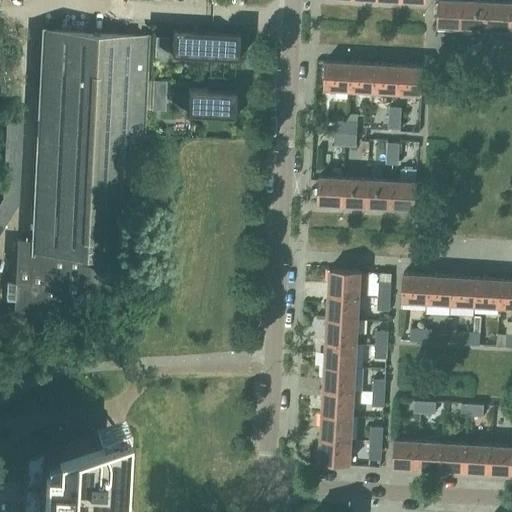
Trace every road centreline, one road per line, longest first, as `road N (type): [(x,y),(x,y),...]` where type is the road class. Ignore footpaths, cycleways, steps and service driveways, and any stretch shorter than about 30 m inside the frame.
road 1 (residential): [(267,485),(295,0)]
road 2 (residential): [(267,485),(511,499)]
